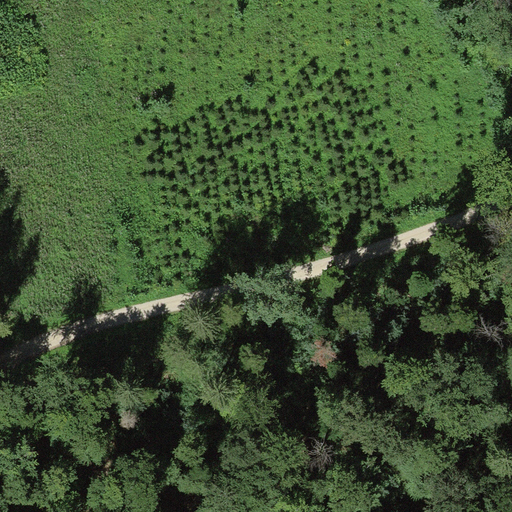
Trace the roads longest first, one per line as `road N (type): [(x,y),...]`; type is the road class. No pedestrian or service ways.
road 1 (track): [(0,380),(58,348),(292,282),(511,205)]
road 2 (track): [(189,482),(0,451)]
